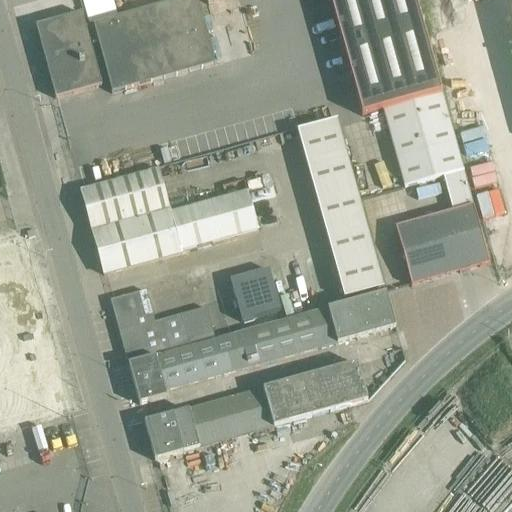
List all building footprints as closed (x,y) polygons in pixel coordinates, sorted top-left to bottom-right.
[(114,95),(217,67),(198,0),(191,0),(86,29),(83,16),(36,29),(55,101),(103,88),(102,84),(110,82),(114,95)] [(327,0),(361,119),(383,113),(441,96),(414,0),(327,0)] [(443,179),(453,214),(395,230),(412,288),(489,267),(441,96),(383,113),(404,190),(443,179)] [(347,156),(338,123),(299,134),(308,167),(347,156)] [(313,184),(352,173),(347,156),(308,167),(313,184)] [(395,193),(404,190),(398,169),(388,172),(395,193)] [(313,184),(318,201),(357,190),(352,173),(313,184)] [(95,239),(172,218),(160,175),(83,196),(95,239)] [(318,201),(323,218),(362,207),(357,190),(318,201)] [(182,256),(260,234),(249,197),(172,218),(182,256)] [(323,218),(327,235),(366,224),(362,207),(323,218)] [(182,256),(172,218),(95,239),(106,279),(183,258),(182,256)] [(327,235),(332,252),(371,241),(366,224),(327,235)] [(37,239),(35,233),(28,234),(27,235),(29,241),(30,242),(37,240),(37,239)] [(332,252),(337,269),(376,259),(371,241),(332,252)] [(337,269),(346,302),(385,291),(376,259),(337,269)] [(243,323),(282,313),(271,274),(232,284),(243,323)] [(205,311),(180,318),(156,325),(146,291),(111,301),(128,361),(213,337),(205,311)] [(296,322),(280,326),(130,368),(141,408),(168,401),(166,395),(339,346),(340,348),(397,332),(387,296),(330,312),(296,322)] [(149,424),(160,464),(369,405),(358,366),(149,424)]
